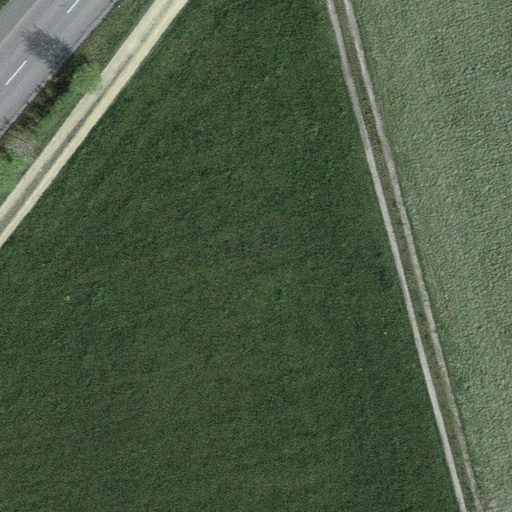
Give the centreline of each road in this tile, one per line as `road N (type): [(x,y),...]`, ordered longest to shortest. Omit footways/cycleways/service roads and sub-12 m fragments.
road 1 (track): [(334,0),(470,511)]
road 2 (track): [(179,0),(0,229)]
road 3 (tertiary): [(84,0),(0,97)]
